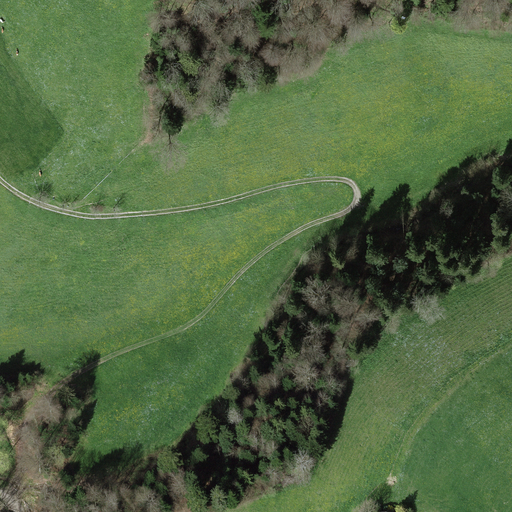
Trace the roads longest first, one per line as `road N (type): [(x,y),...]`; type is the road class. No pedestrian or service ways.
road 1 (track): [(1,490),(14,435),(71,376),(186,328),(268,248),(352,207),(353,184)]
road 2 (track): [(0,180),(29,199),(93,216),(178,209),(301,181),(353,184)]
